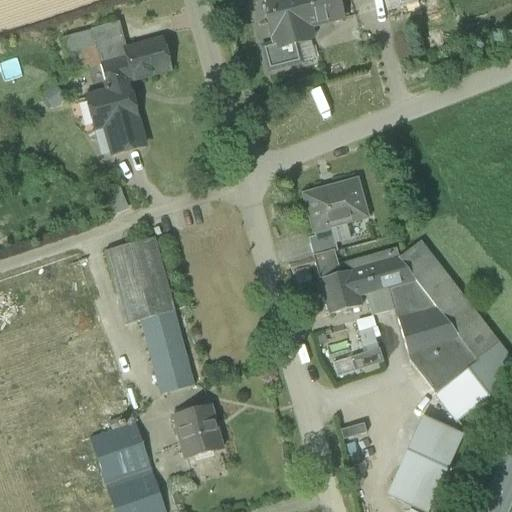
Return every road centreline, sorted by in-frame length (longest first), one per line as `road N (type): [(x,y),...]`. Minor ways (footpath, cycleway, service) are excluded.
road 1 (residential): [(242,182),(324,511)]
road 2 (residential): [(511,72),(242,182)]
road 3 (track): [(0,267),(242,182)]
road 4 (residential): [(190,0),(242,182)]
